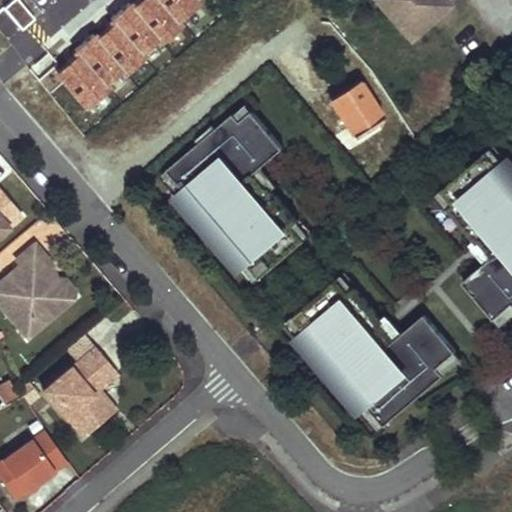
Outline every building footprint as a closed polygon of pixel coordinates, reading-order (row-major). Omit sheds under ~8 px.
[(131,0),(53,70),(85,107),(204,2),(202,0),(131,0)] [(453,2),(451,0),(380,0),(413,37),(453,2)] [(7,11),(20,28),(32,19),(19,1),(7,11)] [(384,115),(360,76),(331,93),(355,135),(384,115)] [(189,189),(184,193),(241,262),(247,257),(262,275),(307,236),(292,219),(298,214),(271,183),(269,185),(256,169),(286,145),(254,107),(239,120),(232,113),(219,124),(221,126),(204,142),(202,139),(170,165),(189,189)] [(494,253),(465,279),(496,316),(511,302),(511,165),(509,162),(503,166),(488,149),(445,185),(460,203),(453,209),(479,241),(482,239),(494,253)] [(0,227),(18,213),(0,191),(0,227)] [(16,262),(0,274),(0,308),(14,326),(27,315),(45,317),(69,297),(43,264),(47,261),(31,241),(12,257),(16,262)] [(304,335),(362,403),(367,399),(387,422),(442,375),(435,368),(458,348),(427,311),(397,336),(384,321),(386,319),(360,288),(355,292),(340,274),(294,313),(309,330),(304,335)] [(14,326),(22,335),(45,317),(27,315),(14,326)] [(113,368),(94,345),(40,389),(82,438),(112,412),(96,395),(102,389),(96,383),(113,368)] [(96,383),(102,389),(118,374),(113,368),(96,383)] [(0,382),(0,396),(2,402),(18,396),(10,378),(0,382)] [(118,407),(102,389),(96,395),(112,412),(118,407)] [(39,434),(0,467),(0,486),(16,505),(29,494),(34,489),(64,463),(41,436),(39,434)] [(29,494),(32,498),(37,493),(34,489),(29,494)]
